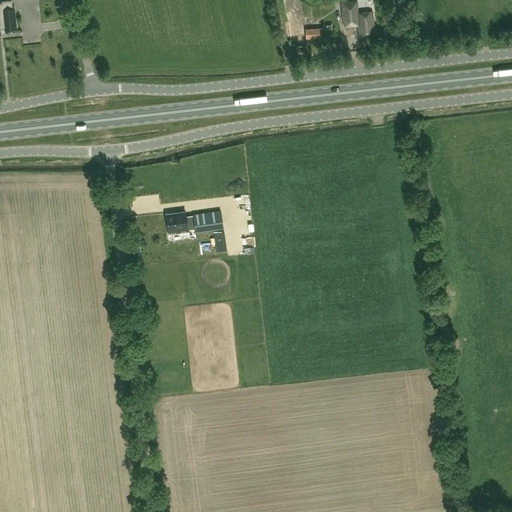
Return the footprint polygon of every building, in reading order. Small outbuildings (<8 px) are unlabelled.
[(14,11),(14,8),(14,7),(12,8),(11,0),(8,0),(2,1),(2,3),(0,2),(0,27),(5,27),(5,28),(5,29),(16,28),(14,11)] [(359,25),(359,34),(375,33),(374,21),(373,21),(373,11),(357,12),(356,0),(352,0),(340,1),(341,21),(343,20),(343,26),(359,25)] [(294,21),(286,22),(289,40),(297,38),(294,21)] [(322,28),(306,28),(307,36),(323,36),(322,28)] [(51,66),(50,52),(29,53),(30,67),(51,66)] [(23,74),(23,53),(11,53),(11,74),(23,74)] [(185,211),(166,213),(168,230),(175,229),(176,233),(189,231),(188,227),(195,226),(196,231),(223,227),(221,209),(193,214),(186,215),(185,211)] [(224,229),(213,231),(216,251),(227,249),(224,229)]
